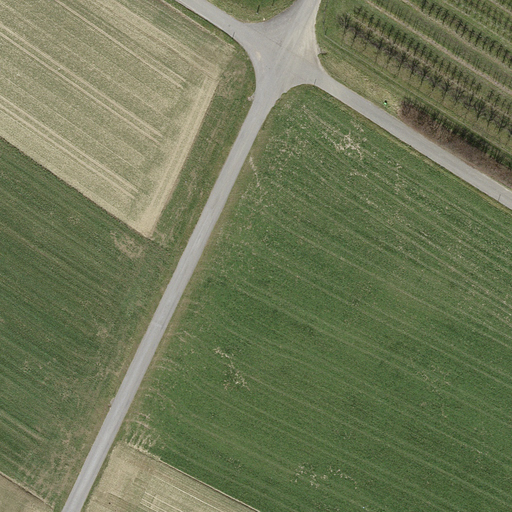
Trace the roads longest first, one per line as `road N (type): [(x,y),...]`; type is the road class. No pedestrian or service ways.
road 1 (residential): [(68,511),(284,61)]
road 2 (residential): [(511,200),(284,61)]
